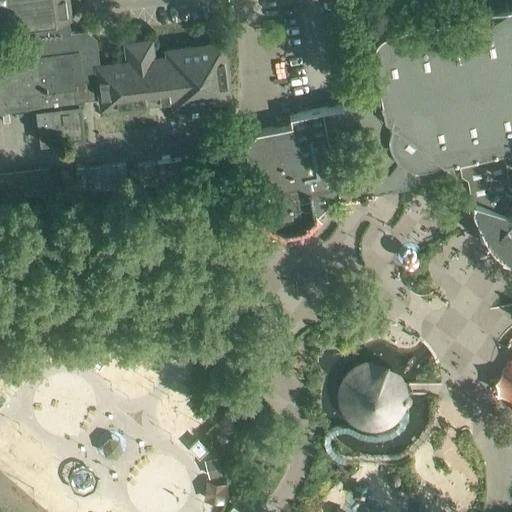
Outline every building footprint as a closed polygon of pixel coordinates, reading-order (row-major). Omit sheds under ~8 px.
[(0,0),(0,26),(34,22),(35,32),(38,54),(0,58),(0,108),(14,107),(36,104),(37,108),(41,142),(83,136),(78,99),(89,97),(100,96),(102,105),(153,99),(173,96),(174,103),(229,96),(222,42),(219,42),(167,48),(168,56),(152,58),(150,40),(125,43),(128,61),(97,65),(94,44),(91,41),(94,38),(85,31),(80,34),(79,32),(67,34),(66,27),(65,19),(70,19),(67,0),(0,0)] [(255,131),(244,147),(252,177),(263,174),(269,199),(264,200),(270,224),(284,231),(304,227),(323,207),(333,196),(375,188),(388,186),(409,182),(413,179),(423,182),(438,179),(447,172),(444,157),(452,156),(511,143),(511,1),(388,26),(378,31),(372,40),(372,51),(380,94),(293,112),(293,113),(291,123),(255,131)] [(87,349),(73,346),(71,358),(84,361),(87,349)] [(105,359),(93,352),(87,362),(99,369),(105,359)] [(369,425),(381,424),(392,420),(400,412),(405,401),(406,401),(408,401),(409,401),(410,400),(411,399),(411,398),(412,397),(411,395),(411,394),(410,393),(409,393),(408,392),(407,392),(407,390),(404,378),(398,368),(389,361),(378,358),(368,358),(358,361),(349,367),(343,376),(339,386),(339,397),(343,407),(349,416),(358,422),(369,425)] [(124,453),(126,449),(126,445),(126,440),(123,436),(120,433),(116,431),(111,430),(106,432),(102,434),(99,438),(98,443),(98,448),(99,452),(102,456),(107,458),(112,459),(116,459),(120,457),(124,453)] [(198,439),(189,448),(199,459),(208,450),(198,439)] [(218,456),(204,459),(209,478),(223,475),(218,456)] [(92,469),(82,466),(72,471),(69,481),(73,491),(82,495),(93,491),(97,479),(92,469)] [(391,483),(393,483),(395,482),(397,480),(398,478),(397,475),(397,473),(396,472),(394,471),(392,470),(390,470),(388,471),(386,472),(385,474),(384,476),(384,478),(385,480),(387,482),(389,483),(391,483)] [(361,478),(352,478),(351,487),(361,488),(361,478)] [(226,484),(206,481),(203,501),(223,504),(226,484)]
